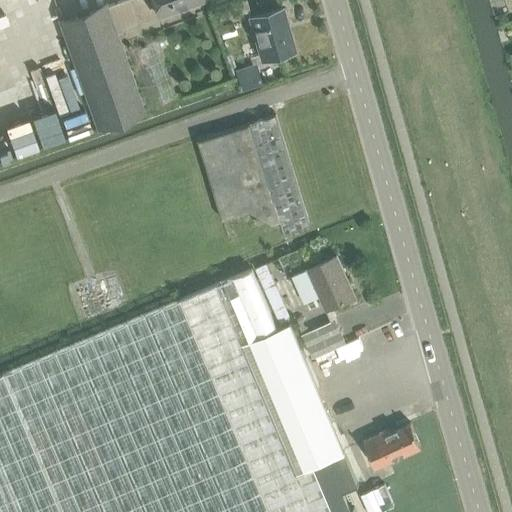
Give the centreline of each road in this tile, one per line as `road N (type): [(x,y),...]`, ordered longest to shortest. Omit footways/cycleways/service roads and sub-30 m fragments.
road 1 (tertiary): [(478,511),(355,72)]
road 2 (unclassified): [(355,72),(0,195)]
